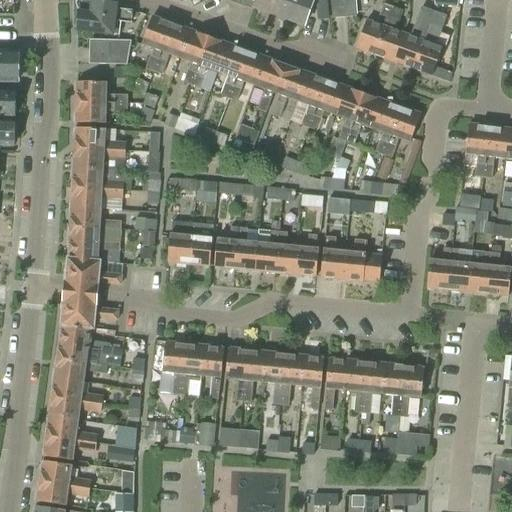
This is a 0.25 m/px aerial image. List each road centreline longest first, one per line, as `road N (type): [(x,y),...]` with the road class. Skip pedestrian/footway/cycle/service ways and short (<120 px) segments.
road 1 (residential): [(412,315),(282,305),(244,322),(159,313),(97,290),(35,284)]
road 2 (residential): [(35,284),(42,0)]
road 3 (residential): [(12,511),(35,284)]
road 4 (residential): [(338,69),(141,0)]
road 5 (residential): [(458,507),(477,330)]
road 6 (residential): [(436,184),(421,221),(412,315)]
road 7 (residential): [(436,184),(444,105),(486,109)]
